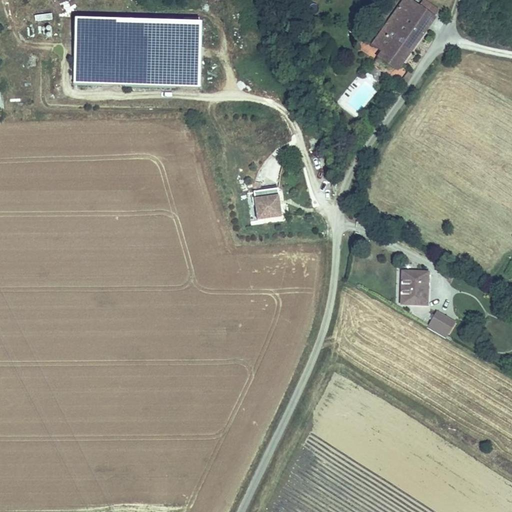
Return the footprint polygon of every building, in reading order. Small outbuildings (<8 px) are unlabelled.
[(425,24),(397,5),(392,12),(405,21),(402,26),(414,33),(412,36),(416,39),(425,24)] [(392,12),(367,50),(396,69),(416,39),(412,36),(414,33),(402,26),(405,21),(392,12)] [(200,88),(202,27),(79,23),(77,84),(200,88)] [(278,204),(277,197),(280,196),(279,188),(255,192),(257,209),(263,208),(264,220),(282,217),(281,204),(278,204)] [(401,272),(399,303),(424,305),(426,274),(401,272)] [(427,324),(444,334),(452,323),(434,312),(427,324)]
